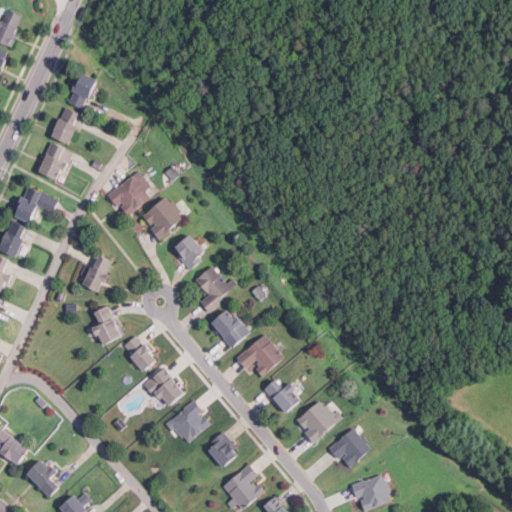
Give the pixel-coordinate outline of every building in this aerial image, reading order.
[(25,14),(8,8),(0,32),(0,39),(14,45),(25,14)] [(0,75),(11,53),(0,47),(0,75)] [(87,109),(100,79),(84,72),(71,101),(87,109)] [(84,112),(67,106),(56,136),(74,142),(84,112)] [(76,151),(55,141),(41,170),(61,180),(76,151)] [(150,184),(139,171),(112,193),(130,216),(155,196),(147,186),(150,184)] [(61,197),(28,185),(17,215),(36,222),(41,206),(56,212),(61,197)] [(145,213),(162,237),(187,219),(171,196),(145,213)] [(19,256),(32,227),(16,219),(2,248),(19,256)] [(192,268),(210,254),(194,233),(176,247),(192,268)] [(18,262),(0,253),(0,289),(4,291),(18,262)] [(117,261),(101,253),(87,283),(102,291),(117,261)] [(198,278),(211,294),(203,300),(212,311),(236,290),(215,264),(198,278)] [(97,311),(103,324),(98,327),(107,345),(125,336),(110,304),(97,311)] [(235,347),(252,333),(233,307),(215,321),(235,347)] [(126,345),(148,371),(162,359),(140,333),(126,345)] [(258,366),(266,375),(288,357),(267,333),(240,356),(252,371),(258,366)] [(149,381),(171,407),(189,392),(167,366),(149,381)] [(267,388),(291,412),(307,396),(293,382),(288,387),(278,378),(267,388)] [(317,442),(343,420),(324,398),(298,420),(317,442)] [(170,421),(188,444),(215,422),(197,399),(170,421)] [(0,432),(0,448),(22,464),(33,449),(4,427),(0,432)] [(374,449),(357,427),(332,446),(350,469),(374,449)] [(227,467),(243,454),(225,432),(208,446),(227,467)] [(30,473),(53,496),(68,481),(44,458),(30,473)] [(225,485),(245,510),(269,491),(260,479),(263,477),(252,463),(225,485)] [(395,501),(385,473),(355,484),(365,511),(395,501)] [(63,507),(67,511),(92,511),(77,494),(63,507)] [(291,511),(274,498),(266,507),(271,511),(291,511)]
